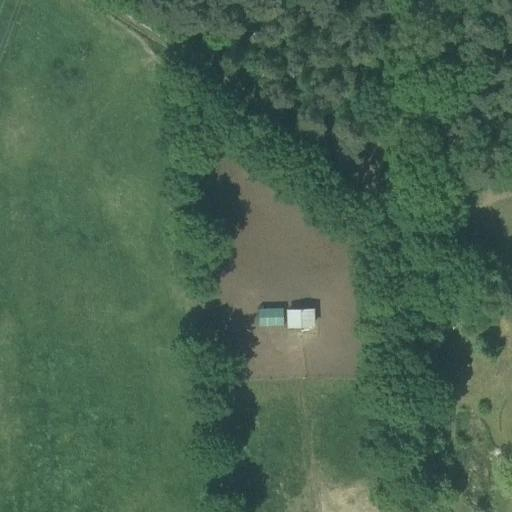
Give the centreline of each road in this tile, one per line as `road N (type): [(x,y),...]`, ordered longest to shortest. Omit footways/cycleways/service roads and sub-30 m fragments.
road 1 (track): [(402,209),(124,0)]
road 2 (track): [(402,209),(425,511)]
road 3 (track): [(398,0),(402,209)]
road 4 (track): [(402,209),(511,289)]
